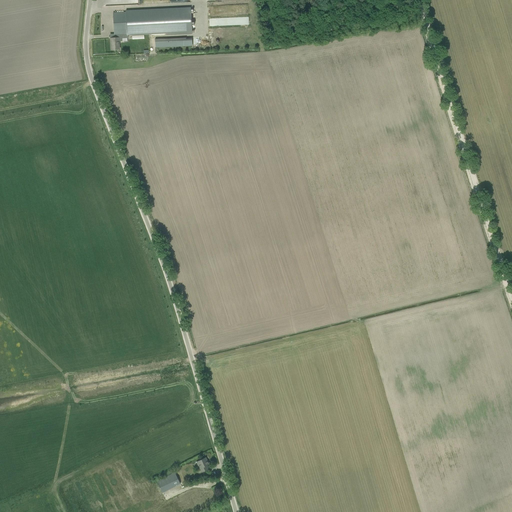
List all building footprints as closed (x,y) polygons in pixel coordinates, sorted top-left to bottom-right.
[(115,38),(111,39),(111,50),(115,50),(116,50),(119,49),(119,41),(122,41),(122,39),(127,38),(127,34),(157,33),(157,35),(192,33),(191,22),(194,22),(194,20),(191,20),(191,8),(125,12),(125,13),(118,13),(113,13),(114,34),(115,34),(115,38)] [(186,38),(155,40),(155,48),(192,46),(192,42),(186,42),(186,38)] [(196,462),(202,473),(209,469),(207,466),(209,465),(205,458),(196,462)] [(173,488),(180,484),(174,472),(167,476),(173,488)] [(138,490),(142,501),(147,500),(143,489),(138,490)] [(195,489),(140,511),(190,511),(208,505),(206,499),(209,497),(207,492),(198,496),(195,489)]
